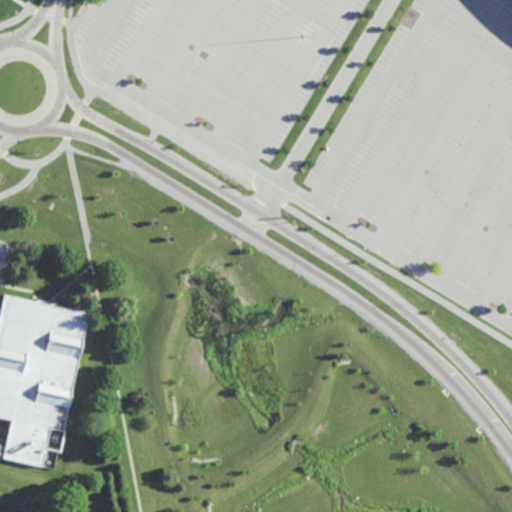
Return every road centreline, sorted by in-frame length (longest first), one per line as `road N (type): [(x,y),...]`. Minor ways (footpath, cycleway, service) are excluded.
road 1 (secondary): [(142,166),(390,324),(511,467)]
road 2 (secondary): [(511,422),(426,328),(374,285),(151,144)]
road 3 (secondary): [(30,131),(98,139),(142,166)]
